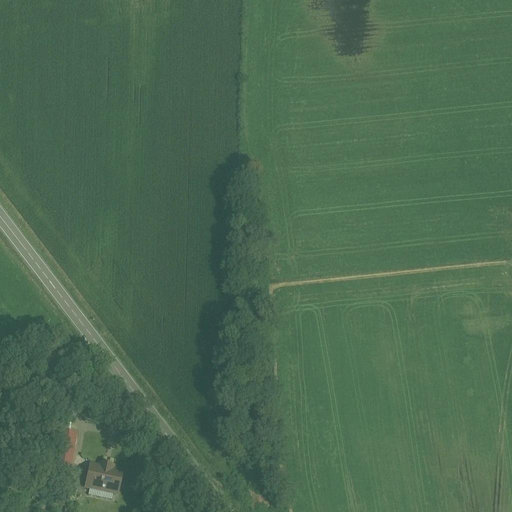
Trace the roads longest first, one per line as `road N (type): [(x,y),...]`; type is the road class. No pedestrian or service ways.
road 1 (secondary): [(101,351),(223,511)]
road 2 (secondary): [(0,215),(101,351)]
